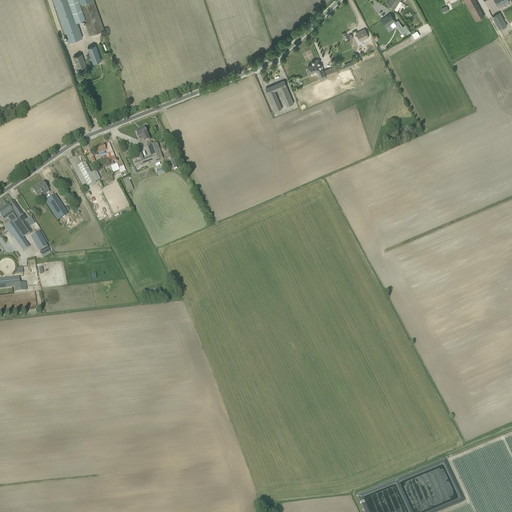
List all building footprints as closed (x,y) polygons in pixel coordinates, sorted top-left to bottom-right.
[(103,31),(92,0),(53,0),(68,43),(82,38),(76,22),(84,20),(89,35),(103,31)] [(400,1),(400,0),(389,0),(386,5),(391,7),(397,11),(402,2),(400,1)] [(463,0),(474,19),(475,22),(484,17),(474,0),(463,0)] [(499,13),(492,17),(499,30),(507,26),(499,13)] [(390,24),(395,21),(390,14),(381,20),(386,27),(389,31),(393,29),(390,24)] [(394,23),(402,34),(405,31),(397,21),(394,23)] [(356,33),(360,41),(368,37),(364,29),(356,33)] [(418,30),(412,34),(415,39),(421,36),(418,30)] [(87,48),(92,63),(101,60),(95,45),(87,48)] [(84,61),(81,54),(73,57),(77,69),(85,66),(84,61)] [(311,62),(312,64),(307,66),(309,70),(307,71),(309,76),(317,73),(320,80),(338,72),(335,66),(323,72),(322,69),(322,67),(322,65),(320,65),(318,59),(311,62)] [(345,69),(354,65),(352,61),(343,65),(344,66),(345,69)] [(265,88),(275,111),(282,108),(275,91),(280,89),(287,106),(294,103),(284,81),(265,88)] [(141,130),(136,132),(139,141),(143,139),(144,143),(150,140),(147,134),(145,127),(141,129),(141,130)] [(387,134),(389,139),(399,134),(397,130),(387,134)] [(151,157),(144,159),(146,164),(153,162),(163,159),(160,152),(161,152),(160,151),(157,144),(152,146),(150,142),(147,144),(148,147),(151,157)] [(109,163),(110,166),(114,164),(111,159),(115,157),(109,143),(96,148),(98,154),(106,151),(108,155),(106,156),(107,157),(104,158),(106,164),(109,163)] [(146,164),(144,159),(143,160),(139,149),(135,151),(139,161),(134,163),(136,168),(141,166),(142,166),(141,166),(146,164)] [(173,169),(177,168),(173,156),(169,157),(173,169)] [(117,165),(111,167),(113,172),(119,169),(121,173),(126,171),(121,161),(117,163),(117,165)] [(96,182),(95,182),(100,180),(96,171),(91,173),(85,163),(78,167),(88,186),(96,182)] [(127,192),(133,189),(129,178),(123,180),(127,192)] [(50,192),(48,189),(43,182),(33,189),(34,190),(33,190),(33,191),(34,193),(35,193),(37,196),(43,193),(44,195),(50,192)] [(55,195),(45,202),(54,216),(57,220),(67,214),(64,209),(55,195)] [(27,220),(23,214),(23,215),(13,201),(9,205),(13,211),(18,218),(19,220),(20,219),(29,233),(31,232),(24,221),(27,220)] [(18,218),(13,211),(12,211),(8,204),(0,209),(0,215),(4,221),(10,217),(11,216),(15,222),(19,220),(18,218)] [(29,226),(35,223),(32,218),(26,220),(29,226)] [(29,233),(20,219),(19,220),(15,222),(14,223),(13,221),(5,227),(12,238),(13,237),(23,251),(29,247),(22,238),(29,233)] [(30,237),(39,252),(47,247),(39,232),(30,237)] [(20,292),(19,277),(0,279),(0,285),(14,284),(15,292),(20,292)]
